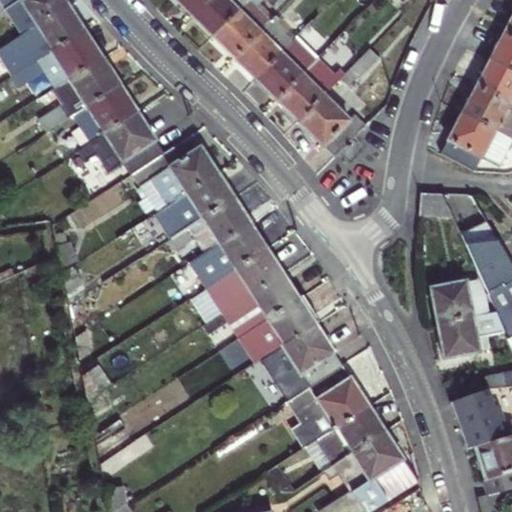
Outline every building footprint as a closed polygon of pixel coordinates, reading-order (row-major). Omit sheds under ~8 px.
[(0,0),(0,4),(19,34),(63,5),(59,0),(0,0)] [(176,0),(188,11),(198,20),(217,0),(176,0)] [(209,30),(220,40),(253,4),(256,0),(217,0),(198,20),(209,30)] [(253,4),(220,40),(230,50),(241,61),(275,24),(253,4)] [(19,34),(35,59),(80,31),(71,18),(63,5),(19,34)] [(275,24),(241,61),(252,71),(263,82),(287,56),(299,43),(288,36),(291,31),(278,20),(275,24)] [(501,40),(495,53),(511,62),(511,28),(508,26),(501,40)] [(40,93),(49,87),(97,58),(87,43),(80,31),(35,59),(7,77),(14,88),(29,78),(40,93)] [(322,62),(301,40),(299,43),(287,56),(309,76),(322,62)] [(487,70),(481,82),(511,98),(511,62),(495,53),(487,70)] [(275,93),(285,102),(309,76),(287,56),(263,82),(275,93)] [(42,130),(69,113),(115,84),(107,72),(97,58),(49,87),(59,104),(35,120),(42,130)] [(309,76),(285,102),(297,114),(306,122),(330,96),(343,81),(322,62),(309,76)] [(356,67),(346,78),(353,83),(363,72),(356,67)] [(473,98),(468,109),(511,133),(511,98),(481,82),(473,98)] [(69,113),(88,142),(133,113),(124,99),(115,84),(69,113)] [(330,96),(306,122),(320,135),(340,155),(370,121),(361,112),(354,118),(330,96)] [(511,133),(468,109),(457,131),(447,152),(477,169),(485,153),(503,163),(511,147),(511,133)] [(120,163),(127,175),(159,153),(147,134),(133,113),(88,142),(79,147),(87,160),(95,155),(106,172),(120,163)] [(163,202),(166,206),(216,175),(206,159),(201,150),(187,159),(176,142),(159,153),(127,175),(142,197),(134,203),(142,216),(163,202)] [(167,240),(185,229),(232,200),(224,188),(216,175),(166,206),(151,215),(167,240)] [(420,195),(419,218),(452,221),(443,198),(420,195)] [(232,200),(185,229),(200,254),(246,224),(241,215),(232,200)] [(200,254),(217,280),(262,250),(255,238),(246,224),(200,254)] [(493,316),(503,341),(511,336),(511,270),(498,246),(466,253),(479,283),(493,316)] [(201,323),(232,303),(277,274),(269,261),(262,250),(217,280),(186,300),(201,323)] [(232,303),(248,329),(293,300),(287,290),(277,274),(232,303)] [(468,301),(482,298),(479,283),(465,286),(468,301)] [(472,322),(468,301),(465,286),(428,292),(431,307),(436,329),(472,322)] [(468,301),(472,322),(486,318),(482,298),(468,301)] [(293,300),(248,329),(244,332),(260,357),(309,326),(302,315),(293,300)] [(472,322),(436,329),(440,350),(442,363),(489,354),(486,339),(501,336),(493,316),(486,318),(472,322)] [(255,361),(280,400),(334,366),(323,349),(309,326),(260,357),(255,361)] [(255,361),(260,357),(244,332),(238,335),(255,361)] [(291,414),(308,440),(359,408),(348,389),(334,366),(280,400),(276,403),(285,418),(291,414)] [(511,372),(482,375),(483,387),(500,386),(511,385),(511,372)] [(483,387),(447,400),(455,423),(463,449),(475,446),(507,436),(499,416),(494,417),(483,387)] [(302,444),(296,448),(313,473),(315,471),(375,433),(368,422),(359,408),(308,440),(302,444)] [(291,414),(285,418),(302,444),(308,440),(291,414)] [(363,511),(406,481),(390,456),(375,433),(315,471),(322,481),(331,474),(344,495),(317,511),(363,511)] [(511,488),(511,435),(507,436),(475,446),(481,473),(486,495),(503,491),(511,488)] [(272,490),(287,490),(270,464),(260,471),(272,490)] [(406,511),(417,505),(413,486),(377,511),(406,511)] [(479,496),(480,511),(506,511),(503,491),(486,495),(479,496)] [(90,496),(92,511),(105,511),(112,508),(109,492),(90,496)]
